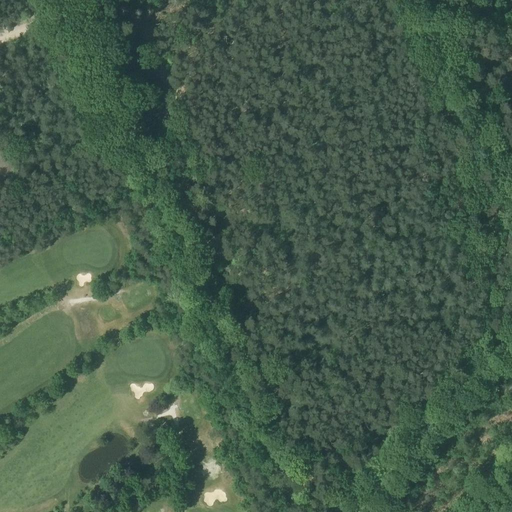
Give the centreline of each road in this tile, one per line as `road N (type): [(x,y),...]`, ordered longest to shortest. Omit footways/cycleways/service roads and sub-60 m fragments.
road 1 (unclassified): [(78,0),(297,511)]
road 2 (unknown): [(270,511),(148,185),(60,16)]
road 3 (track): [(511,221),(420,0)]
road 4 (track): [(511,333),(353,511)]
